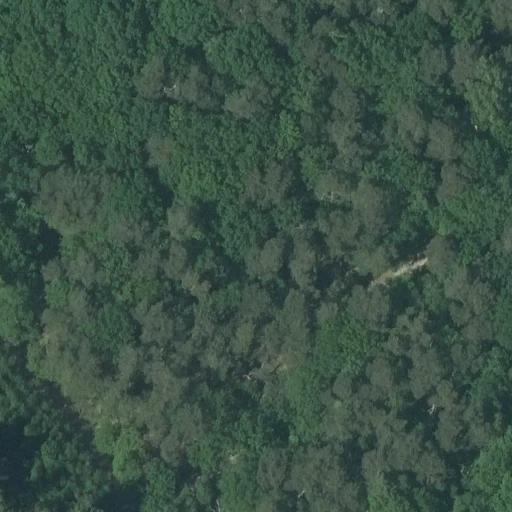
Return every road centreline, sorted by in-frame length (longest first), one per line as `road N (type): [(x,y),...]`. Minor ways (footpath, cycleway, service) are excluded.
road 1 (track): [(511,155),(161,511)]
road 2 (track): [(136,511),(0,342)]
road 3 (track): [(403,267),(488,247),(511,224)]
